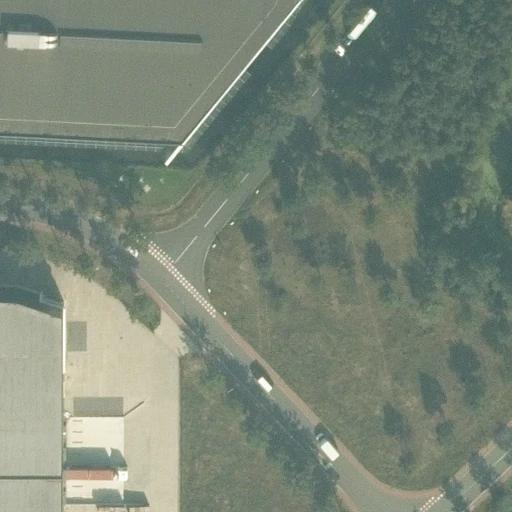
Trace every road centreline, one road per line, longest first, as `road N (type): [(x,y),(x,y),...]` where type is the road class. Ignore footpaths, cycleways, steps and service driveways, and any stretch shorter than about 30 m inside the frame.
road 1 (unclassified): [(162,278),(393,0)]
road 2 (unclassified): [(379,511),(162,278)]
road 3 (unclassified): [(162,278),(57,217),(0,209)]
